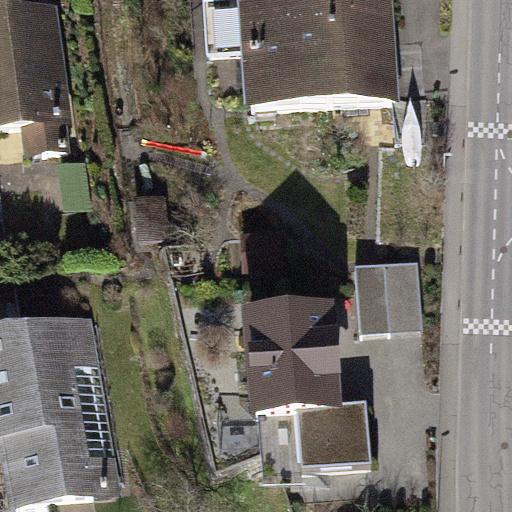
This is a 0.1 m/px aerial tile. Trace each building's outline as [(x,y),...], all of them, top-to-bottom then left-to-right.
[(399,112),(394,0),(339,0),(340,12),(253,15),(257,118),(399,112)] [(58,11),(0,21),(0,140),(21,137),(27,172),(85,161),(58,11)] [(368,271),(371,328),(429,326),(426,269),(368,271)] [(132,511),(99,326),(0,343),(0,431),(14,511),(132,511)] [(349,327),(260,336),(271,442),(360,432),(349,327)] [(438,459),(377,458),(377,501),(438,501),(438,459)]
